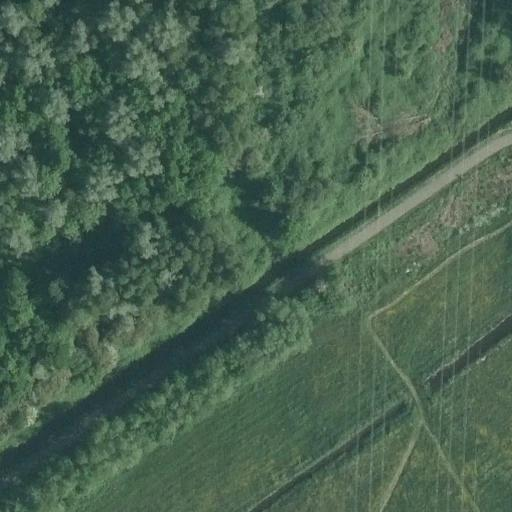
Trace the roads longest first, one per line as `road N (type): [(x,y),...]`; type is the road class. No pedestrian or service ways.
road 1 (track): [(419,402),(369,330),(371,305),(511,199)]
road 2 (track): [(419,402),(484,511)]
